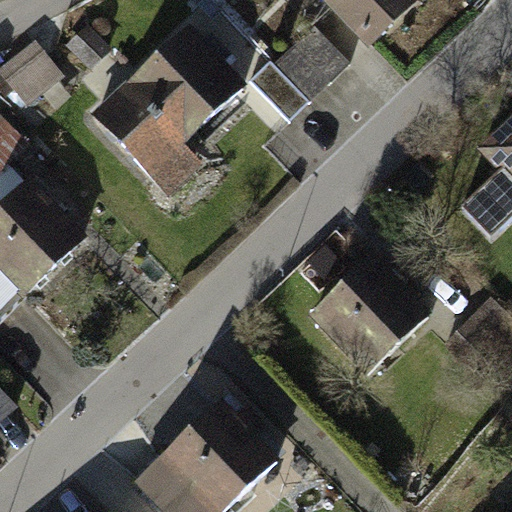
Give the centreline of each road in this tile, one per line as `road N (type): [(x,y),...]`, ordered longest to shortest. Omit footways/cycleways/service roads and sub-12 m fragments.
road 1 (residential): [(511,18),(199,327)]
road 2 (residential): [(199,327),(400,511)]
road 3 (residential): [(199,327),(11,511)]
